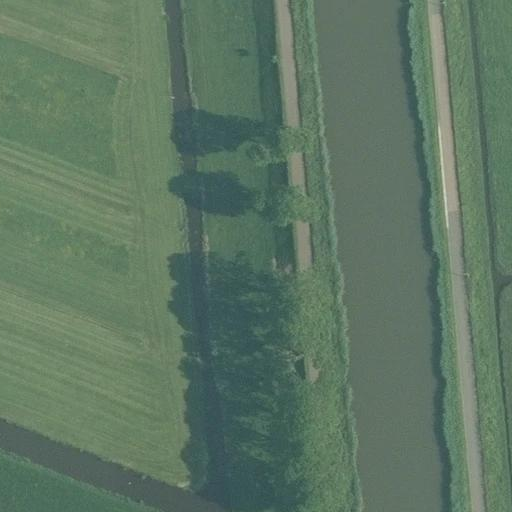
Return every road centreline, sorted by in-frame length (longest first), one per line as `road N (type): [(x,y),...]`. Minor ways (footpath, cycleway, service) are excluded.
road 1 (unclassified): [(483,511),(438,0)]
road 2 (unclassified): [(333,511),(288,0)]
